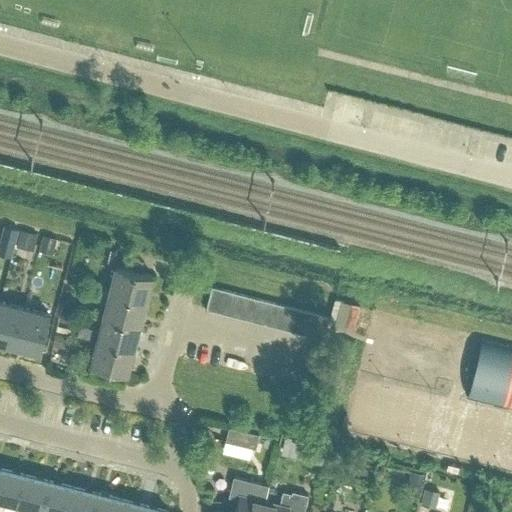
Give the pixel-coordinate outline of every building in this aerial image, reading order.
[(3,224),(0,235),(0,243),(13,247),(18,228),(3,224)] [(31,245),(34,232),(21,228),(18,241),(31,245)] [(39,246),(51,249),(54,237),(42,234),(39,246)] [(104,245),(101,255),(115,258),(117,248),(104,245)] [(140,271),(142,260),(130,257),(122,255),(119,266),(114,265),(108,290),(146,299),(152,274),(140,271)] [(210,285),(204,308),(216,311),(222,288),(210,285)] [(222,288),(216,311),(228,314),(234,291),(222,288)] [(108,290),(102,314),(140,323),(146,299),(108,290)] [(234,291),(228,314),(240,317),(245,294),(234,291)] [(245,294),(240,317),(251,320),(257,297),(245,294)] [(257,297),(251,320),(263,323),(269,300),(257,297)] [(0,339),(14,343),(24,306),(0,299),(0,339)] [(269,300),(263,323),(275,325),(280,303),(269,300)] [(280,303),(275,325),(286,328),(292,306),(280,303)] [(49,312),(24,306),(14,343),(40,350),(49,312)] [(292,306),(286,328),(298,331),(304,309),(292,306)] [(304,309),(298,331),(310,334),(315,312),(304,309)] [(315,312),(310,334),(321,337),(327,315),(315,312)] [(102,314),(98,328),(79,324),(77,333),(95,338),(134,347),(140,323),(102,314)] [(511,343),(481,335),(466,396),(511,407),(511,343)] [(128,372),(134,347),(95,338),(89,362),(128,372)] [(228,424),(225,439),(255,446),(258,432),(228,424)] [(329,445),(325,444),(315,441),(311,458),(325,461),(329,446),(329,445)] [(327,463),(340,466),(342,454),(330,452),(327,463)] [(17,500),(24,472),(0,465),(0,495),(7,497),(6,502),(16,504),(17,500)] [(423,472),(409,468),(406,481),(420,485),(423,472)] [(30,508),(40,511),(48,478),(24,472),(17,500),(31,504),(30,508)] [(238,494),(233,511),(260,511),(264,498),(265,498),(268,483),(233,474),(229,492),(238,494)] [(50,511),(51,509),(63,511),(64,511),(72,484),(48,478),(40,511),(44,511),(50,511)] [(90,511),(96,490),(72,484),(64,511),(90,511)] [(436,505),(439,490),(423,486),(420,501),(436,505)] [(302,511),(307,493),(292,489),(291,491),(282,489),(279,502),(265,498),(264,498),(260,511),(302,511)] [(115,511),(120,497),(96,490),(90,511),(115,511)] [(141,511),(144,503),(120,497),(115,511),(141,511)] [(167,511),(168,509),(144,503),(141,511),(167,511)]
